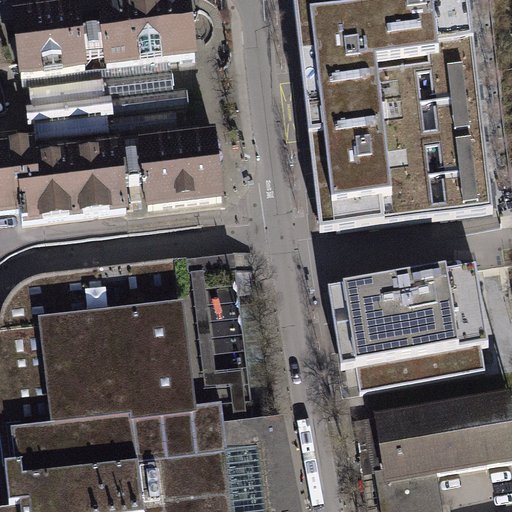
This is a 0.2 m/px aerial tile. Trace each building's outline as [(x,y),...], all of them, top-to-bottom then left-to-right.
[(187,0),(173,0),(99,9),(103,36),(108,73),(170,66),(195,63),(187,0)] [(453,222),(493,218),(468,0),(318,0),(293,3),(304,99),(315,196),(320,237),(453,222)] [(81,38),(78,11),(14,18),(22,84),(86,76),(81,38)] [(86,76),(22,84),(23,94),(29,93),(97,85),(104,141),(36,149),(36,147),(19,149),(21,162),(29,168),(40,167),(46,160),(52,166),(65,164),(69,157),(76,163),(89,161),(94,154),(100,160),(120,157),(123,188),(145,186),(141,147),(179,142),(176,114),(188,113),(185,91),(173,93),(170,66),(108,73),(103,36),(81,38),(86,76)] [(97,85),(29,93),(32,112),(26,112),(29,131),(34,130),(36,147),(36,149),(104,141),(97,85)] [(179,142),(141,147),(145,186),(148,212),(222,203),(214,138),(179,142)] [(0,216),(21,214),(22,227),(126,214),(123,188),(120,157),(100,160),(94,154),(89,161),(76,163),(69,157),(65,164),(52,166),(46,160),(40,167),(29,168),(21,162),(19,149),(0,151),(0,216)] [(264,511),(261,486),(256,439),(267,437),(264,409),(253,410),(249,373),(239,291),(237,275),(234,275),(233,269),(231,257),(45,278),(32,282),(19,289),(10,299),(4,309),(0,321),(0,323),(0,340),(5,382),(0,382),(0,431),(9,511),(21,509),(21,511),(264,511)] [(481,352),(489,351),(476,271),(328,295),(341,374),(356,372),(360,397),(485,377),(481,352)] [(511,413),(510,402),(376,423),(384,473),(374,475),(379,511),(441,511),(436,477),(511,465),(511,413)]
